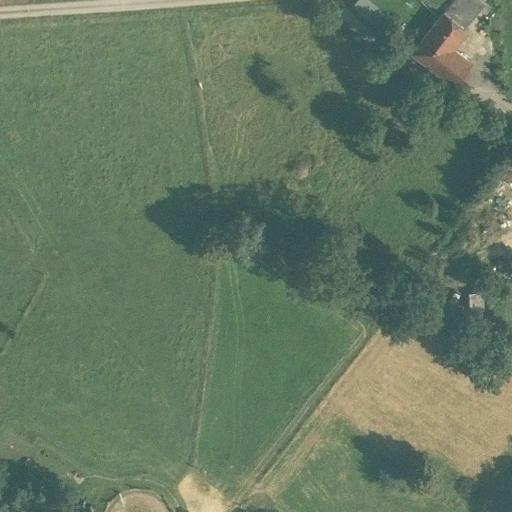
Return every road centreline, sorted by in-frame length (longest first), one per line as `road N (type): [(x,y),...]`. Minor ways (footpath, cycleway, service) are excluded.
road 1 (track): [(198,0),(0,14)]
road 2 (residential): [(511,118),(397,66)]
